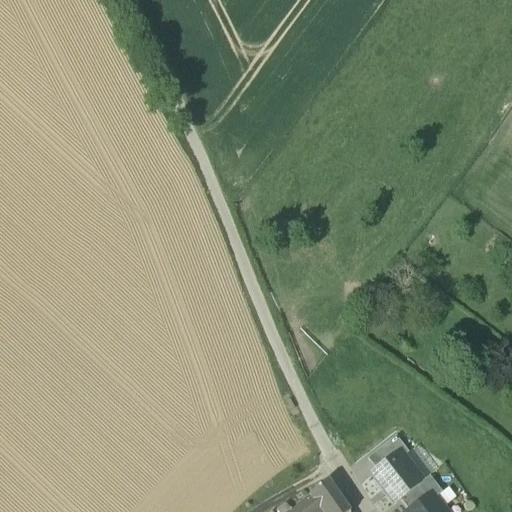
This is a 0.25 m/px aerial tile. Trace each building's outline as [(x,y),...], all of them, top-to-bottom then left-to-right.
[(398,430),(370,452),(379,464),(402,446),(405,450),(410,446),(398,430)] [(374,467),(397,497),(401,494),(424,476),(405,450),(402,446),(379,464),(374,467)] [(424,476),(401,494),(410,506),(434,488),(437,492),(443,487),(431,471),(424,476)] [(285,511),(316,511),(325,505),(341,492),(328,474),(310,489),(311,491),(285,511)] [(452,511),(437,492),(434,488),(410,506),(406,509),(407,511),(452,511)] [(341,492),(325,505),(330,511),(344,511),(346,510),(351,507),(341,492)]
